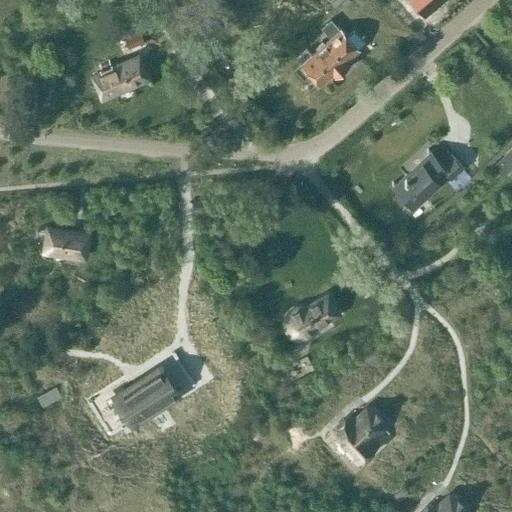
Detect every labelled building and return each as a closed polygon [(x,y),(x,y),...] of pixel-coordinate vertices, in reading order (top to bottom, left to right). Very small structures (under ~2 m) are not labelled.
[(332,0),(330,3),(338,10),(348,0),(332,0)] [(415,0),(425,11),(436,0),(437,1),(438,0),(415,0)] [(354,30),(347,37),(331,18),(321,27),(331,38),(327,41),(345,60),(358,49),(357,48),(363,41),(354,30)] [(145,42),(140,29),(124,36),(129,48),(145,42)] [(345,60),(327,41),(315,52),(332,71),(332,72),(335,75),(348,63),(345,60)] [(332,71),(315,52),(312,55),(306,49),(297,57),(320,82),(332,72),(332,71)] [(149,76),(140,54),(92,75),(102,97),(149,76)] [(278,67),(269,56),(260,64),(268,75),(278,67)] [(511,147),(502,157),(495,164),(503,173),(510,166),(511,164),(511,147)] [(431,150),(394,185),(412,205),(423,194),(425,196),(426,195),(448,173),(451,176),(463,165),(451,153),(447,149),(438,158),(431,150)] [(43,251),(85,258),(88,234),(47,228),(43,251)] [(19,287),(28,286),(27,276),(18,276),(19,287)] [(379,287),(363,296),(375,315),(376,317),(383,313),(389,310),(392,308),(383,294),(379,287)] [(306,335),(313,331),(311,328),(339,312),(328,293),(300,309),(299,306),(292,309),(290,311),(288,312),(288,313),(286,315),(286,317),(285,318),(285,320),(285,322),(285,324),(285,326),(286,328),(287,330),(288,332),(290,333),(291,334),(294,335),(297,336),(298,336),(300,336),(302,336),(304,336),(306,335)] [(161,366),(114,395),(132,423),(179,394),(161,366)] [(36,396),(43,409),(62,398),(56,386),(36,396)] [(335,428),(335,436),(355,458),(359,461),(377,444),(374,440),(371,437),(384,425),(384,417),(375,407),(366,407),(359,414),(354,419),(353,418),(345,418),(335,428)] [(403,488),(393,494),(398,501),(408,494),(403,488)] [(420,511),(466,511),(466,504),(457,494),(449,494),(441,501),(436,506),(435,506),(427,505),(420,511)]
